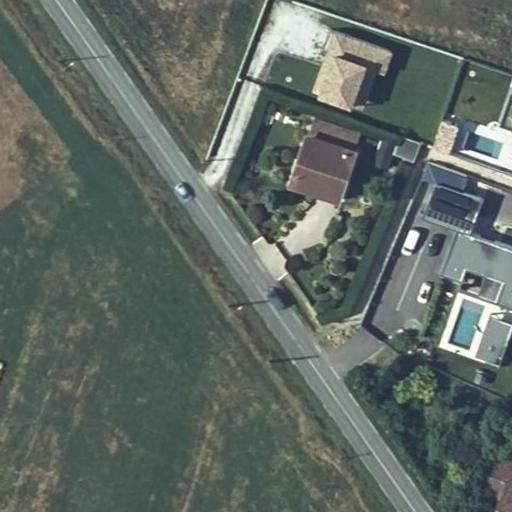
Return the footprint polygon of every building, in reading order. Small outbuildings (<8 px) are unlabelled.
[(362,106),(375,67),(385,70),(393,47),(332,27),(311,89),(362,106)] [(308,90),(303,103),(348,119),(353,105),(308,90)] [(511,125),(511,92),(509,92),(500,121),(511,125)] [(303,103),(287,151),(306,157),(307,152),(340,164),(355,122),(348,119),(303,103)] [(433,142),(447,147),(454,128),(441,123),(433,142)] [(304,162),(337,174),(340,164),(307,152),(306,157),(304,162)] [(432,277),(511,302),(511,245),(470,232),(481,195),(433,180),(421,216),(448,224),(432,277)] [(476,356),(498,363),(511,320),(511,319),(491,312),(476,356)] [(491,484),(480,510),(483,511),(511,511),(511,441),(487,428),(482,438),(494,444),(477,476),(491,484)]
